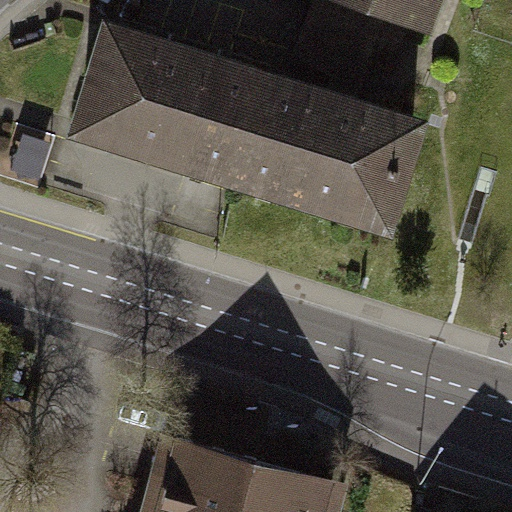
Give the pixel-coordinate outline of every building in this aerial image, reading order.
[(363,71),(388,3),(379,0),(325,0),(307,51),(363,71)] [(379,0),(388,3),(430,17),(435,0),(379,0)] [(108,13),(73,122),(230,171),(263,62),(108,13)] [(263,62),(230,171),(387,218),(420,109),(263,62)] [(144,432),(123,511),(354,511),(361,487),(144,432)]
